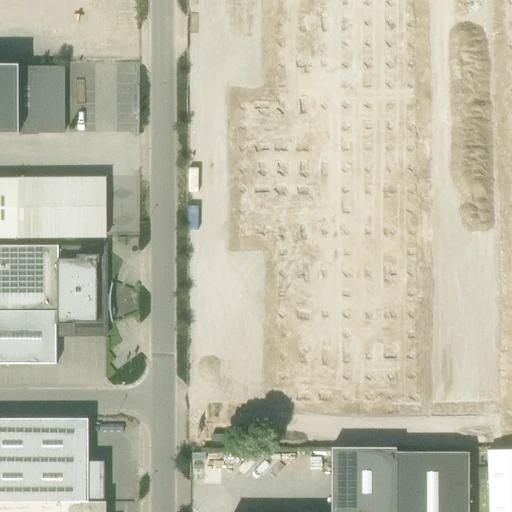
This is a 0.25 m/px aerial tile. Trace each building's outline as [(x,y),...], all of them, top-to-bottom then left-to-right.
[(59,38),(80,38),(80,0),(0,0),(0,22),(59,22),(59,38)] [(240,107),(240,235),(280,235),(280,401),(410,400),(409,0),(279,0),(279,107),(240,107)] [(242,49),(244,81),(259,81),(258,49),(242,49)] [(64,134),(64,68),(21,68),(21,66),(0,66),(0,134),(20,135),(20,133),(64,134)] [(0,179),(0,240),(105,241),(105,179),(0,179)] [(0,364),(56,365),(56,336),(106,336),(106,312),(108,312),(108,311),(106,311),(105,296),(108,296),(108,295),(106,295),(106,246),(0,246),(0,364)] [(0,499),(104,499),(104,462),(86,462),(85,424),(0,424),(0,499)] [(396,511),(396,448),(331,448),(330,511),(396,511)] [(465,511),(465,449),(396,448),(396,511),(465,511)] [(511,511),(511,451),(488,452),(490,511),(511,511)] [(106,511),(106,502),(104,502),(104,499),(0,499),(0,511),(106,511)]
